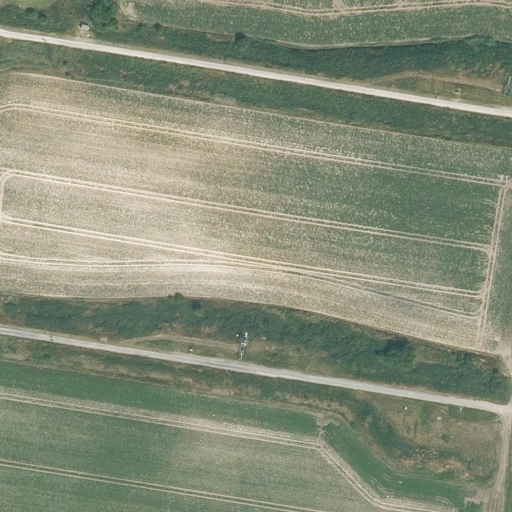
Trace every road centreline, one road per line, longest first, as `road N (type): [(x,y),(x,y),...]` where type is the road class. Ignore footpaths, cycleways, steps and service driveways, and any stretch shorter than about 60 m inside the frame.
road 1 (track): [(0,325),(511,408)]
road 2 (track): [(511,109),(0,28)]
